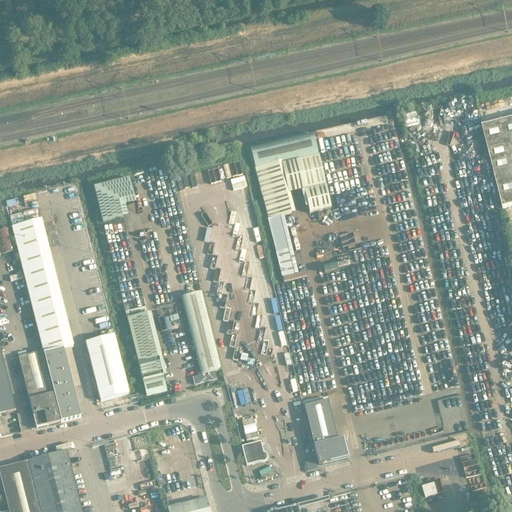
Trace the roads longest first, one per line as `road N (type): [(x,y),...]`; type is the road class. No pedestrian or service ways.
road 1 (unknown): [(458,121),(435,117),(431,131),(511,428)]
road 2 (unknown): [(356,475),(295,214)]
road 3 (unclassified): [(0,453),(171,411)]
road 4 (unclassified): [(240,504),(212,410),(171,411)]
